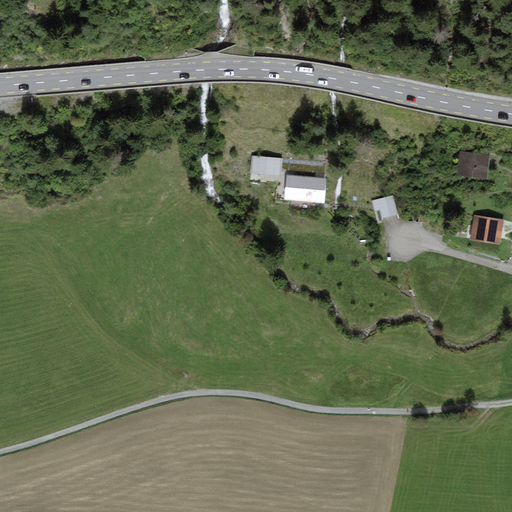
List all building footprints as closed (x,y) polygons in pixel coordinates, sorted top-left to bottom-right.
[(459,152),(455,175),(484,180),(488,156),(459,152)] [(281,160),(251,157),(250,177),(279,179),(281,160)] [(282,200),(322,204),(325,178),(285,174),(282,200)] [(396,215),(392,197),(374,201),(378,219),(396,215)] [(473,216),(469,241),(497,246),(502,221),(473,216)]
